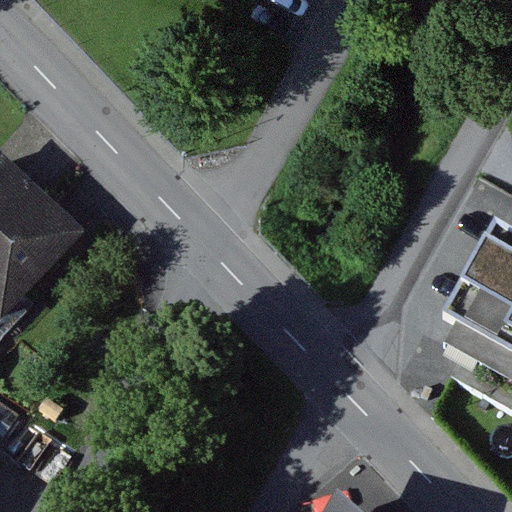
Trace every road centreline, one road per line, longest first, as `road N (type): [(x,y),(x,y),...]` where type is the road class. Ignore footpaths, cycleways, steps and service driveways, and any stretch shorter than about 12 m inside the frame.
road 1 (residential): [(511,90),(343,390)]
road 2 (residential): [(0,27),(210,249)]
road 3 (residential): [(65,511),(210,249)]
road 4 (residential): [(210,249),(358,0)]
road 5 (residential): [(210,249),(343,390)]
road 6 (residential): [(343,390),(458,511)]
road 7 (residential): [(343,390),(277,511)]
